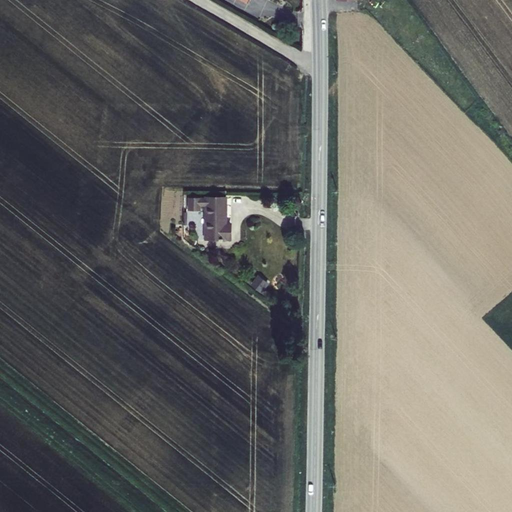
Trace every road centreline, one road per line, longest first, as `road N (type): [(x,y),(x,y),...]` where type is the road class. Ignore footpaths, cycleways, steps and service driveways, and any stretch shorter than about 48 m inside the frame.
road 1 (secondary): [(312,511),(317,0)]
road 2 (unknown): [(317,65),(198,0)]
